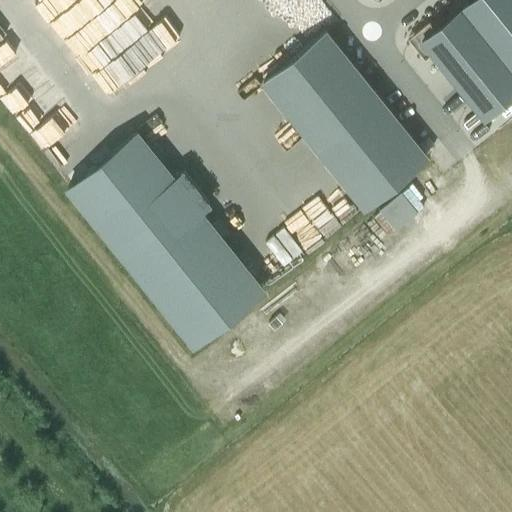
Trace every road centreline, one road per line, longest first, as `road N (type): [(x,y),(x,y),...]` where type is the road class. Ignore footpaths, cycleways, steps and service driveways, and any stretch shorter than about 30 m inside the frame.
road 1 (track): [(471,156),(476,193),(465,210),(211,401),(0,139)]
road 2 (unclassified): [(372,33),(471,156)]
